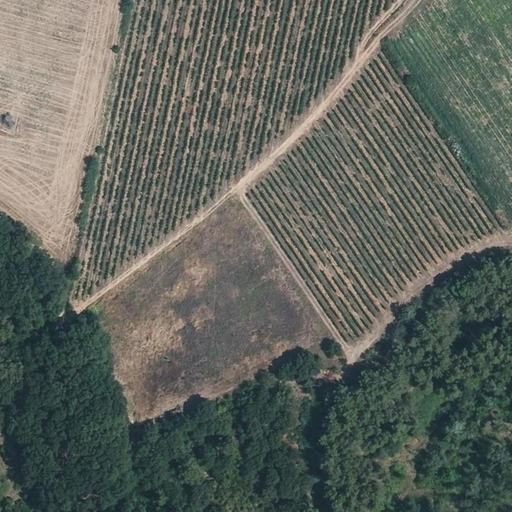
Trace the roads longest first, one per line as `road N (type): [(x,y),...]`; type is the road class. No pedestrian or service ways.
road 1 (track): [(417,0),(235,190),(75,313)]
road 2 (track): [(235,190),(342,346),(342,375)]
